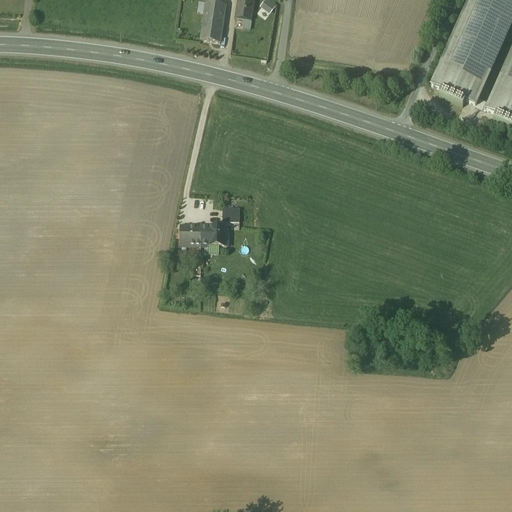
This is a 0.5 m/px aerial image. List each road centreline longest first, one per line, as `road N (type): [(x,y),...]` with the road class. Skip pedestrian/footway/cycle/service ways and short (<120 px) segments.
road 1 (secondary): [(275,90),(139,58),(0,44)]
road 2 (residential): [(456,0),(399,131)]
road 3 (secondary): [(399,131),(275,90)]
